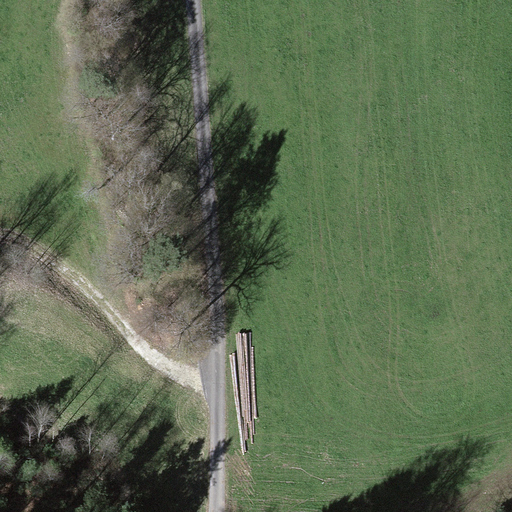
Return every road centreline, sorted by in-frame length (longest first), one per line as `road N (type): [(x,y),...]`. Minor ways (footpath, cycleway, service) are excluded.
road 1 (track): [(210,511),(212,251),(189,0)]
road 2 (track): [(0,240),(63,274),(157,365),(211,388)]
